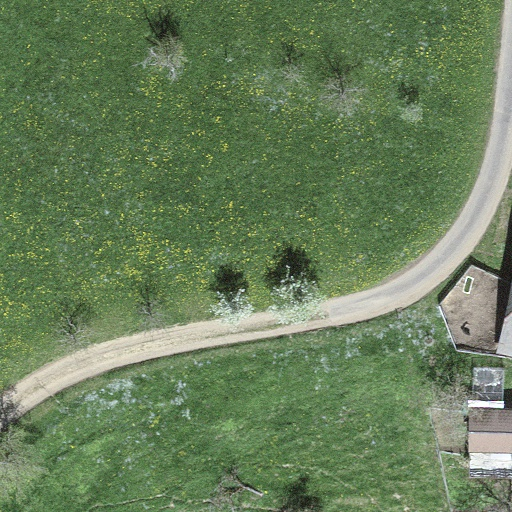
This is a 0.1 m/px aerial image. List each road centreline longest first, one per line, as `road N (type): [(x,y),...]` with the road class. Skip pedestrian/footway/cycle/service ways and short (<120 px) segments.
road 1 (track): [(324,313),(81,364),(0,414)]
road 2 (unclassified): [(511,93),(493,177),(462,239),(414,284),(324,313)]
